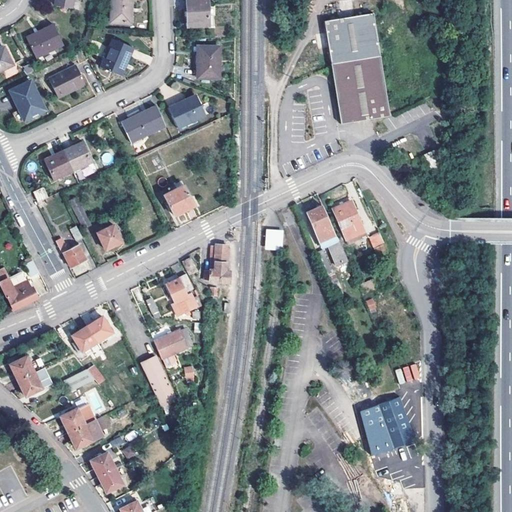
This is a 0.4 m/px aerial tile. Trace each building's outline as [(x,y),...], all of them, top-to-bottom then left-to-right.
[(81,10),(82,0),(57,0),(57,5),(81,10)] [(132,24),(133,0),(113,0),(112,23),(132,24)] [(187,0),(189,27),(214,26),(214,16),(211,16),(209,0),(187,0)] [(332,67),(342,124),(390,117),(374,13),(325,20),(332,67)] [(38,57),(65,45),(55,24),(39,32),(40,34),(29,39),(38,57)] [(128,65),(136,48),(114,38),(102,67),(122,75),(127,64),(128,65)] [(221,78),(222,46),(200,46),(199,77),(221,78)] [(0,71),(14,65),(6,47),(0,49),(0,71)] [(26,74),(33,71),(30,64),(23,67),(26,74)] [(60,98),(87,85),(78,65),(50,78),(60,98)] [(26,120),(46,110),(32,80),(12,90),(26,120)] [(179,128),(207,115),(198,97),(187,102),(186,100),(170,108),(179,128)] [(131,141),(156,129),(147,109),(123,121),(131,141)] [(84,141),(76,145),(76,147),(66,152),(75,171),(94,162),(84,141)] [(432,170),(441,166),(433,150),(425,155),(432,170)] [(75,171),(66,152),(46,161),(55,181),(75,171)] [(175,217),(195,206),(183,186),(164,196),(175,217)] [(39,200),(48,196),(44,187),(35,192),(39,200)] [(82,231),(90,226),(76,197),(68,201),(82,231)] [(349,245),(361,239),(360,238),(366,235),(351,201),(332,209),(345,241),(347,240),(349,245)] [(336,267),(347,262),(322,205),(305,212),(321,250),(328,247),(336,267)] [(108,250),(121,241),(110,223),(96,232),(108,250)] [(77,240),(82,238),(75,226),(71,229),(77,240)] [(265,229),(265,250),(283,250),(283,229),(265,229)] [(374,249),(384,244),(379,233),(369,238),(374,249)] [(64,252),(72,266),(88,258),(81,244),(69,250),(63,238),(57,241),(63,253),(64,252)] [(221,282),(229,283),(230,271),(226,270),(228,245),(216,244),(215,247),(211,246),(210,270),(205,270),(204,280),(210,280),(209,281),(221,282)] [(378,258),(388,253),(384,244),(374,249),(378,258)] [(330,286),(338,283),(324,250),(316,253),(330,286)] [(181,262),(188,276),(197,271),(191,257),(181,262)] [(40,272),(34,260),(25,265),(31,277),(40,272)] [(177,317),(185,313),(187,316),(190,314),(189,311),(201,305),(197,296),(194,298),(191,292),(186,295),(185,292),(193,288),(186,274),(165,283),(175,302),(171,304),(177,317)] [(20,306),(12,288),(7,278),(0,281),(0,286),(6,298),(7,297),(12,309),(20,306)] [(26,280),(12,288),(20,306),(21,306),(38,298),(33,287),(30,288),(26,280)] [(330,286),(335,298),(343,294),(338,283),(330,286)] [(153,314),(158,312),(151,297),(147,299),(153,314)] [(369,310),(376,307),(372,298),(366,301),(369,310)] [(87,325),(97,342),(113,332),(102,316),(87,325)] [(72,335),(76,341),(72,343),(79,354),(83,352),(97,342),(87,325),(72,335)] [(153,342),(160,360),(184,349),(176,331),(153,342)] [(179,398),(176,400),(155,355),(141,362),(165,414),(163,415),(169,428),(185,420),(179,407),(182,406),(179,398)] [(18,380),(35,372),(27,357),(10,364),(18,380)] [(399,385),(421,378),(416,363),(395,370),(399,385)] [(94,364),(87,369),(95,379),(98,385),(105,380),(94,364)] [(184,367),(185,382),(194,381),(193,366),(184,367)] [(52,384),(44,368),(35,372),(18,380),(26,396),(34,392),(35,395),(44,391),(43,388),(52,384)] [(64,381),(70,392),(82,385),(90,382),(85,370),(64,381)] [(90,382),(82,385),(85,392),(98,385),(95,379),(90,382)] [(391,447),(392,449),(415,440),(400,397),(376,405),(391,447)] [(85,405),(78,409),(85,424),(92,421),(85,405)] [(68,433),(85,424),(78,409),(60,417),(68,433)] [(106,415),(97,418),(102,430),(111,427),(106,415)] [(92,421),(85,424),(93,441),(101,438),(92,421)] [(93,441),(85,424),(68,433),(77,449),(93,441)] [(128,442),(137,436),(133,430),(124,436),(128,442)] [(113,447),(124,442),(122,437),(110,441),(113,447)] [(131,449),(123,453),(127,460),(135,456),(131,449)] [(99,476),(115,468),(107,452),(91,461),(99,476)] [(115,468),(99,476),(107,492),(123,484),(115,468)] [(121,511),(142,511),(137,501),(120,509),(121,511)]
